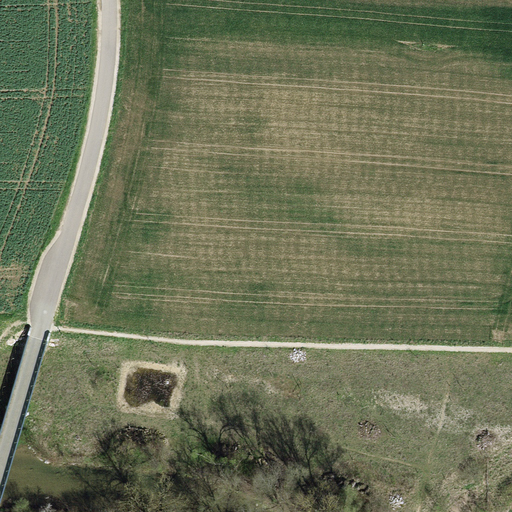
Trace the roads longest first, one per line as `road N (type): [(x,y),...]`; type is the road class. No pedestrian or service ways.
road 1 (unclassified): [(97,0),(88,128),(40,324)]
road 2 (residential): [(0,465),(40,324)]
